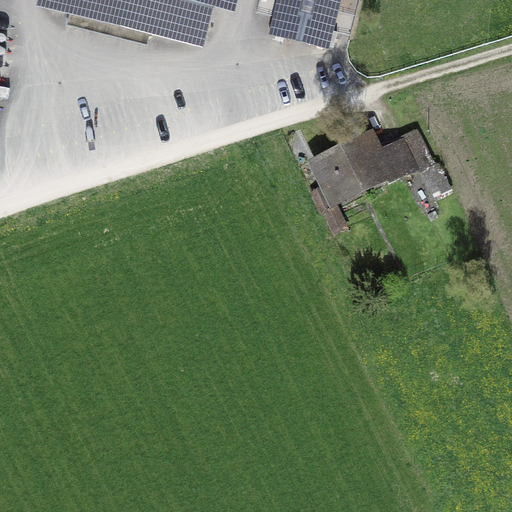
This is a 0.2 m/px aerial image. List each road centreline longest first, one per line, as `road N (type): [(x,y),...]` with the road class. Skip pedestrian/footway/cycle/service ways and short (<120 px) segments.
road 1 (unknown): [(213,65),(143,80),(86,72),(50,43),(24,0)]
road 2 (track): [(361,92),(511,48)]
